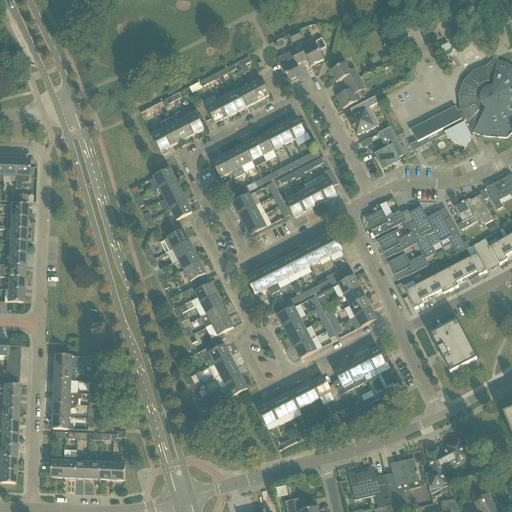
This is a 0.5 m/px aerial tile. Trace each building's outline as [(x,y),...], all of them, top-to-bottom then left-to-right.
[(463,29),(457,35),(460,38),(459,39),(464,44),(468,39),(472,43),(475,39),(472,35),(467,31),(466,32),(463,29)] [(288,36),(292,45),(304,38),(300,30),(288,36)] [(304,45),(295,50),(302,63),(307,61),(311,68),(324,61),(319,52),(321,51),(324,50),(325,47),(323,43),(321,42),(317,44),(307,49),(304,45)] [(282,68),(290,85),(303,78),(297,66),(302,63),(295,50),(290,53),(293,59),(287,63),(288,65),(282,68)] [(388,53),(383,56),(386,63),(392,60),(388,53)] [(243,62),(245,66),(252,63),(249,58),(243,62)] [(344,82),(346,86),(360,79),(355,70),(350,72),(345,62),(338,66),(339,68),(330,72),(337,85),(344,82)] [(395,62),(390,65),(393,71),(398,68),(395,62)] [(511,68),(508,66),(505,65),(501,64),(500,63),(496,62),(495,71),(487,73),(486,68),(473,73),(463,83),(459,97),(460,111),(457,113),(455,108),(435,119),(444,136),(445,135),(447,139),(465,149),(463,153),(471,138),(470,134),(473,133),(474,134),(478,136),(479,136),(479,135),(483,136),(483,137),(484,137),(488,138),(490,138),(494,138),(498,137),(498,139),(507,139),(511,133),(511,68)] [(228,69),(230,74),(237,71),(234,66),(228,69)] [(228,69),(221,73),(224,77),(230,74),(228,69)] [(213,77),(206,80),(209,85),(215,82),(213,77)] [(349,91),(337,98),(343,110),(352,105),(358,102),(355,96),(364,91),(365,90),(360,79),(346,86),(349,91)] [(206,80),(199,84),(202,88),(209,85),(206,80)] [(250,87),(258,103),(269,97),(261,81),(250,87)] [(237,86),(248,108),(258,103),(250,87),(245,90),(242,84),(237,86)] [(229,98),(237,114),(248,108),(237,86),(231,89),(234,95),(229,98)] [(173,97),(175,102),(182,99),(179,94),(173,97)] [(166,101),(168,106),(175,102),(173,97),(166,101)] [(218,104),(226,119),(237,114),(229,98),(218,104)] [(353,116),(348,119),(357,136),(365,132),(366,134),(373,130),(375,129),(370,118),(373,116),(369,109),(378,104),(375,98),(350,111),(353,116)] [(207,109),(215,125),(226,119),(218,104),(207,109)] [(158,105),(152,108),(154,113),(161,110),(158,105)] [(141,114),(143,119),(154,113),(152,108),(145,112),(141,114)] [(174,126),(182,142),(193,136),(185,121),(181,113),(175,116),(176,117),(171,119),(174,126)] [(185,121),(193,136),(204,131),(196,115),(185,121)] [(160,125),(164,132),(172,147),(182,142),(174,126),(171,119),(166,122),(165,122),(160,125)] [(425,141),(427,144),(444,136),(435,119),(411,131),(418,144),(425,141)] [(287,125),(295,141),(306,135),(305,134),(310,131),(305,122),(300,125),(298,120),(287,125)] [(276,131),(284,146),(295,141),(287,125),(276,131)] [(376,156),(383,170),(399,162),(398,159),(405,156),(405,157),(391,128),(383,132),(392,148),(376,156)] [(266,136),(274,152),(284,146),(276,131),(266,136)] [(153,138),(161,153),(172,147),(164,132),(153,138)] [(360,151),(379,140),(375,135),(357,145),(360,151)] [(255,142),(263,157),(274,152),(266,136),(255,142)] [(245,147),(252,163),(263,157),(255,142),(245,147)] [(234,152),(245,174),(255,169),(256,170),(256,169),(245,147),(234,152)] [(231,174),(235,181),(246,175),(245,174),(234,152),(223,158),(231,174)] [(304,159),(306,163),(319,156),(317,152),(304,159)] [(212,163),(221,179),(231,174),(223,158),(212,163)] [(307,166),(310,171),(326,163),(324,158),(307,166)] [(4,176),(16,177),(17,162),(4,161),(4,176)] [(15,189),(18,189),(19,189),(20,188),(21,187),(21,186),(21,183),(28,183),(29,162),(17,162),(16,183),(15,183),(15,189)] [(289,166),(283,170),(285,174),(292,171),(289,166)] [(297,172),(299,177),(300,176),(310,171),(307,166),(297,172)] [(283,170),(276,173),(278,178),(285,174),(283,170)] [(154,179),(160,190),(176,182),(170,171),(154,179)] [(327,182),(318,187),(326,202),(337,196),(333,188),(338,185),(330,171),(323,174),(324,175),(327,182)] [(293,174),(286,177),(289,182),(295,179),(293,174)] [(511,176),(486,189),(490,198),(495,208),(497,211),(503,209),(501,205),(499,201),(510,196),(511,200),(511,176)] [(263,180),(262,180),(264,185),(271,181),(269,177),(263,180)] [(280,181),(282,186),(289,182),(286,177),(280,181)] [(261,181),(255,184),(257,189),(264,185),(262,180),(261,181)] [(160,190),(165,200),(181,192),(176,182),(160,190)] [(267,187),(273,198),(278,195),(272,184),(267,187)] [(307,192),(316,208),(326,202),(318,187),(307,192)] [(247,188),(240,191),(243,196),(250,193),(247,188)] [(230,197),(232,202),(243,196),(240,191),(230,197)] [(484,191),(480,193),(481,196),(484,202),(488,199),(484,191)] [(165,200),(171,211),(187,203),(181,192),(165,200)] [(297,198),(305,213),(316,208),(307,192),(297,198)] [(133,195),(136,202),(141,200),(138,193),(133,195)] [(278,195),(273,198),(277,205),(282,202),(278,195)] [(255,207),(249,196),(233,204),(239,215),(255,207)] [(462,204),(454,208),(462,223),(458,226),(461,232),(465,229),(466,229),(472,226),(469,220),(476,217),(479,222),(482,227),(494,221),(484,202),(481,196),(471,201),(472,203),(468,206),(466,202),(464,203),(463,202),(461,203),(462,204)] [(286,204),(294,219),(305,213),(297,198),(286,204)] [(136,202),(140,209),(145,206),(141,200),(136,202)] [(171,211),(176,222),(192,214),(187,203),(171,211)] [(239,215),(245,226),(265,215),(260,205),(239,215)] [(7,214),(7,219),(11,219),(26,219),(27,207),(24,207),(17,207),(12,206),(12,214),(7,214)] [(279,208),(283,215),(288,212),(284,206),(279,208)] [(374,216),(366,220),(372,232),(381,228),(384,234),(401,225),(405,223),(406,223),(400,212),(387,219),(380,207),(372,211),(374,216)] [(414,223),(408,226),(412,234),(417,245),(420,251),(423,256),(425,260),(436,255),(426,236),(434,232),(428,219),(422,208),(409,214),(414,223)] [(445,221),(440,213),(428,219),(434,232),(440,244),(448,239),(457,256),(470,249),(467,243),(465,245),(451,218),(445,221)] [(144,217),(148,224),(152,221),(149,214),(144,217)] [(261,218),(245,226),(250,237),(267,229),(261,218)] [(11,231),(26,231),(26,219),(11,219),(11,231)] [(487,228),(490,234),(497,230),(494,224),(487,228)] [(10,243),(25,243),(26,231),(11,231),(10,243)] [(189,243),(184,232),(167,240),(161,244),(166,254),(173,251),(189,243)] [(394,233),(377,242),(383,254),(392,250),(395,256),(413,247),(417,245),(412,234),(398,241),(394,233)] [(499,265),(500,266),(508,262),(503,255),(511,249),(511,235),(507,239),(491,248),(490,249),(499,265)] [(322,242),(330,257),(341,252),(333,236),(322,242)] [(491,248),(486,240),(472,248),(476,256),(477,255),(486,273),(499,265),(490,249),(491,248)] [(311,247),(319,263),(330,257),(322,242),(311,247)] [(10,255),(25,256),(25,243),(10,243),(10,255)] [(173,251),(178,262),(195,254),(189,243),(173,251)] [(301,253),(309,268),(319,263),(311,247),(301,253)] [(145,252),(150,263),(155,261),(149,250),(145,252)] [(290,258),(299,274),(309,268),(301,253),(290,258)] [(178,262),(184,273),(200,264),(195,254),(178,262)] [(9,267),(24,268),(25,256),(10,255),(9,267)] [(409,263),(405,255),(388,264),(395,277),(403,272),(407,278),(429,267),(425,260),(423,256),(409,263)] [(405,293),(415,311),(415,310),(423,306),(419,299),(440,289),(443,296),(458,288),(454,281),(475,270),(479,278),(486,274),(486,273),(477,255),(476,256),(459,265),(441,274),(424,283),(406,292),(405,293)] [(290,258),(280,263),(288,279),(291,284),(301,279),(299,274),(290,258)] [(155,261),(150,263),(154,270),(158,267),(155,261)] [(280,263),(269,269),(280,290),(291,284),(288,279),(280,263)] [(184,273),(192,289),(203,283),(201,278),(206,275),(200,264),(184,273)] [(0,278),(9,279),(24,280),(24,268),(9,267),(0,266),(0,278)] [(269,269),(259,274),(270,296),(270,297),(281,291),(280,290),(269,269)] [(160,271),(156,274),(158,278),(161,284),(166,282),(162,275),(165,274),(163,270),(160,271)] [(340,276),(342,281),(353,275),(351,270),(340,276)] [(259,274),(248,280),(250,285),(256,296),(259,302),(270,296),(259,274)] [(340,276),(329,281),(332,287),(342,281),(340,276)] [(338,286),(344,297),(360,289),(354,278),(338,286)] [(8,291),(24,292),(24,280),(9,279),(8,291)] [(318,287),(321,292),(332,287),(329,281),(318,287)] [(161,284),(165,291),(169,289),(166,282),(161,284)] [(192,289),(201,305),(217,297),(211,286),(206,289),(203,283),(192,289)] [(318,287),(312,290),(314,295),(321,292),(318,287)] [(344,297),(350,308),(366,299),(360,289),(344,297)] [(4,303),(23,304),(24,292),(8,291),(5,291),(5,293),(4,303)] [(298,297),(297,298),(300,303),(310,297),(308,292),(298,297)] [(201,305),(206,316),(223,307),(217,297),(201,305)] [(291,301),(293,306),(300,303),(297,298),(291,301)] [(310,301),(316,312),(321,309),(315,298),(310,301)] [(320,301),(323,308),(328,305),(325,298),(320,301)] [(350,308),(355,318),(371,310),(366,299),(350,308)] [(323,308),(329,318),(337,314),(331,304),(329,305),(328,305),(323,308)] [(276,308),(279,313),(286,310),(283,305),(276,308)] [(174,311),(178,317),(183,315),(189,312),(185,306),(180,309),(179,308),(174,311)] [(200,319),(206,330),(212,327),(228,318),(223,307),(206,316),(200,319)] [(270,312),(272,317),(279,313),(276,308),(270,312)] [(278,317),(284,328),(300,320),(294,309),(278,317)] [(321,309),(316,312),(319,319),(324,316),(321,309)] [(351,321),(356,331),(361,329),(377,321),(371,310),(355,318),(351,321)] [(329,318),(334,329),(339,326),(343,324),(340,318),(339,319),(337,314),(329,318)] [(183,315),(178,317),(181,324),(186,321),(183,315)] [(211,341),(213,346),(219,343),(226,340),(223,335),(234,329),(228,318),(212,327),(217,338),(211,341)] [(284,328),(289,339),(305,331),(300,320),(284,328)] [(468,343),(457,322),(430,336),(450,374),(476,360),(476,359),(473,361),(469,353),(472,351),(469,352),(465,344),(468,343)] [(328,324),(323,326),(327,333),(331,330),(328,324)] [(336,333),(338,336),(343,333),(339,326),(334,329),(336,333)] [(190,329),(185,332),(189,338),(194,336),(190,329)] [(331,330),(327,333),(330,340),(335,337),(331,330)] [(305,331),(289,339),(295,350),(310,341),(305,331)] [(189,338),(192,345),(197,342),(194,336),(189,338)] [(295,350),(300,360),(316,352),(310,341),(295,350)] [(0,361),(7,362),(7,359),(7,357),(8,357),(8,353),(8,347),(8,342),(0,342),(0,361)] [(213,346),(206,350),(209,355),(212,361),(206,364),(209,369),(215,366),(231,358),(225,347),(222,349),(219,343),(213,346)] [(386,366),(378,350),(367,356),(375,371),(386,366)] [(356,361),(364,377),(375,371),(367,356),(356,361)] [(56,369),(71,370),(71,358),(57,357),(56,369)] [(215,366),(220,377),(236,369),(231,358),(215,366)] [(91,372),(94,372),(94,371),(97,371),(98,362),(91,361),(91,369),(87,368),(87,371),(91,371),(91,372)] [(353,382),(357,388),(367,383),(364,377),(356,361),(345,366),(353,382)] [(333,384),(334,386),(340,397),(357,388),(353,382),(345,366),(334,372),(339,381),(333,384)] [(56,382),(70,382),(71,370),(56,369),(56,382)] [(236,369),(220,377),(226,387),(242,379),(236,369)] [(183,374),(187,381),(191,379),(188,372),(183,374)] [(330,394),(335,403),(341,400),(340,397),(334,386),(328,389),(323,378),(312,384),(320,399),(330,394)] [(226,387),(232,398),(248,390),(242,379),(226,387)] [(55,394),(70,394),(70,382),(56,382),(55,394)] [(301,389),(309,405),(320,399),(312,384),(301,389)] [(0,399),(4,399),(19,400),(19,388),(0,386),(0,399)] [(392,388),(385,392),(386,394),(387,397),(394,393),(392,388)] [(291,395),(299,410),(309,405),(301,389),(291,395)] [(378,395),(381,400),(387,397),(385,392),(378,395)] [(199,393),(194,396),(197,402),(202,400),(199,393)] [(54,406),(69,406),(76,407),(76,400),(82,401),(82,395),(70,394),(55,394),(54,406)] [(280,400),(288,416),(299,410),(291,395),(280,400)] [(363,403),(366,408),(376,402),(374,397),(370,399),(363,403)] [(3,411),(18,412),(19,400),(4,399),(3,411)] [(202,400),(197,402),(201,409),(206,406),(202,400)] [(278,421),(280,427),(291,421),(288,416),(280,400),(269,406),(277,421),(278,421)] [(357,406),(360,411),(366,408),(363,403),(357,406)] [(54,418),(69,418),(69,406),(54,406),(54,418)] [(258,411),(266,427),(277,421),(269,406),(258,411)] [(3,423),(18,424),(18,412),(3,411),(0,411),(0,423),(3,424),(3,423)] [(337,416),(330,420),(333,425),(340,421),(337,416)] [(53,430),(68,431),(69,418),(54,418),(53,430)] [(320,425),(323,430),(333,425),(330,420),(320,425)] [(2,435),(17,436),(18,424),(3,423),(3,424),(2,435)] [(309,431),(312,436),(318,432),(316,427),(309,431)] [(298,435),(301,441),(312,436),(309,431),(302,434),(302,433),(298,435)] [(0,447),(17,448),(17,436),(2,435),(0,435),(0,447)] [(288,442),(290,447),(297,443),(294,438),(288,442)] [(429,489),(431,496),(444,489),(443,486),(446,485),(442,469),(456,462),(457,465),(468,459),(459,441),(448,447),(449,449),(439,454),(438,449),(427,452),(432,474),(427,475),(430,489),(429,489)] [(281,445),(284,450),(290,447),(288,442),(281,445)] [(1,460),(16,460),(17,448),(0,447),(0,459),(1,460)] [(64,479),(76,479),(77,460),(64,459),(64,479)] [(0,471),(16,472),(16,460),(1,460),(0,471)] [(76,479),(88,480),(89,460),(77,460),(76,479)] [(88,480),(100,480),(100,465),(101,461),(89,460),(88,480)] [(391,466),(396,487),(420,481),(414,460),(391,466)] [(57,478),(64,479),(64,463),(52,463),(51,478),(57,478)] [(100,480),(112,481),(113,466),(100,465),(100,480)] [(112,481),(124,481),(125,467),(113,466),(112,481)] [(375,470),(350,475),(355,497),(356,502),(375,497),(378,510),(384,508),(384,509),(392,507),(388,491),(385,477),(377,479),(375,470)] [(480,481),(487,479),(482,470),(478,472),(480,481)] [(0,480),(0,483),(15,485),(16,472),(0,471),(0,474),(0,480)] [(393,475),(385,477),(388,491),(392,507),(400,505),(396,489),(396,487),(396,486),(393,475)] [(496,511),(488,495),(481,499),(482,501),(475,505),(478,511),(496,511)] [(318,511),(318,509),(304,511),(302,511),(300,503),(296,501),(288,503),(286,506),(287,511),(318,511)] [(459,511),(461,511),(455,501),(440,503),(441,511),(459,511)]
